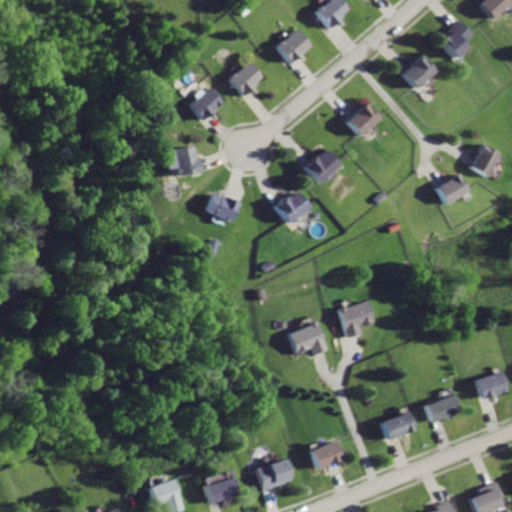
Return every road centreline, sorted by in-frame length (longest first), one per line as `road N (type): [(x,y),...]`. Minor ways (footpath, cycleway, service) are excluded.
road 1 (residential): [(424,0),(249,151)]
road 2 (residential): [(309,511),(511,433)]
